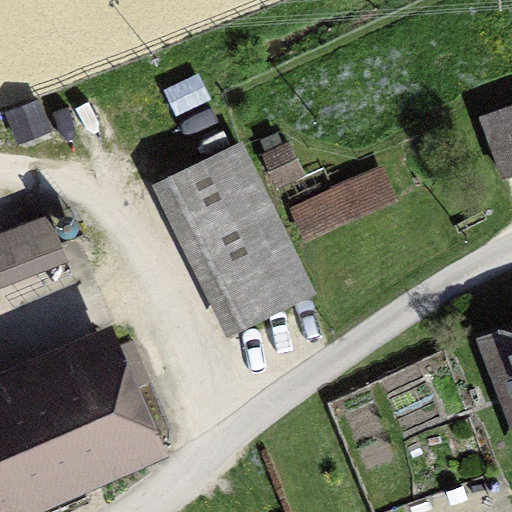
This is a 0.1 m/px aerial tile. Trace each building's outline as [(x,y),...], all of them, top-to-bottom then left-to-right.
[(18,139),(52,127),(41,94),(7,107),(18,139)] [(511,97),(478,111),(502,176),(511,171),(511,97)] [(152,177),(227,332),(317,288),(243,133),(152,177)] [(307,173),(289,138),(261,151),(279,186),(307,173)] [(398,196),(382,162),(288,205),(305,240),(398,196)] [(50,207),(0,226),(0,283),(69,258),(50,207)] [(170,445),(114,314),(0,362),(0,511),(38,511),(34,503),(39,501),(121,466),(170,445)] [(511,316),(475,330),(511,427),(511,316)]
